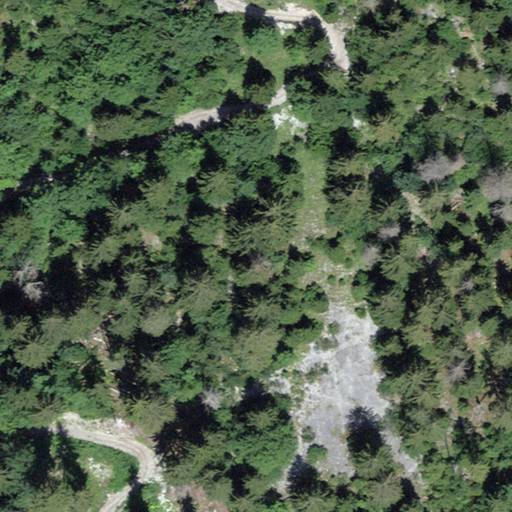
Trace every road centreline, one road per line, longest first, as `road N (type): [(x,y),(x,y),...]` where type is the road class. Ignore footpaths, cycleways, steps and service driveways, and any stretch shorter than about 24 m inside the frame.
road 1 (track): [(0,193),(144,153),(197,121),(223,119),(306,85),(333,56),(324,37),(307,24),(210,0)]
road 2 (track): [(114,511),(116,498),(0,450)]
